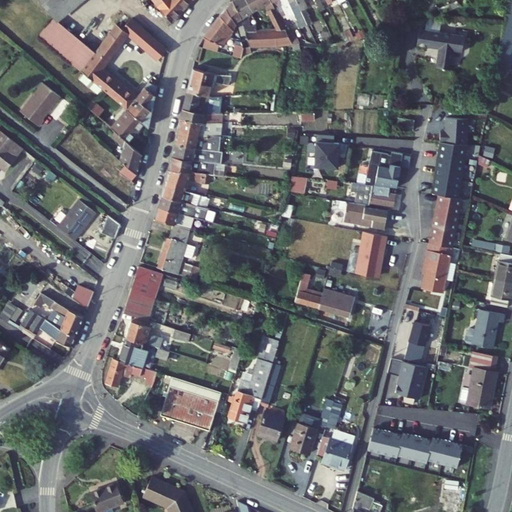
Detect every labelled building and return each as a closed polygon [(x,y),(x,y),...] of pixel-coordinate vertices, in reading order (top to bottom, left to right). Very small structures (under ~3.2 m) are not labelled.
[(33,0),(49,21),(75,0),(33,0)] [(148,0),(173,29),(177,22),(197,0),(148,0)] [(244,0),(239,0),(235,3),(234,4),(243,22),(245,27),(249,37),(259,35),(258,30),(252,32),(248,19),(253,16),(244,0)] [(271,5),(268,0),(244,0),(253,16),(267,7),(278,30),(259,35),(249,37),(253,51),(292,47),(275,12),(271,5)] [(278,0),(268,0),(271,5),(275,12),(292,47),(300,46),(288,22),(284,12),(282,8),(279,1),(278,0)] [(285,0),(278,0),(279,1),(282,8),(284,12),(288,22),(296,19),(292,8),(290,9),(288,5),(285,0)] [(285,0),(288,5),(290,9),(292,8),(296,19),(300,30),(307,28),(298,5),(296,1),(295,0),(285,0)] [(511,0),(505,0),(496,52),(494,60),(507,70),(508,63),(511,43),(511,0)] [(243,22),(234,4),(227,13),(237,26),(243,22)] [(237,26),(227,13),(206,41),(207,41),(221,47),(223,48),(237,26)] [(95,58),(67,35),(54,24),(38,40),(69,70),(71,68),(81,75),(89,65),(87,64),(89,63),(90,64),(95,58)] [(81,75),(104,94),(127,114),(146,129),(150,133),(159,92),(150,88),(137,104),(103,76),(129,42),(157,66),(166,54),(155,44),(132,24),(123,35),(116,30),(106,43),(105,42),(104,44),(105,45),(95,58),(90,64),(89,63),(87,64),(89,65),(81,75)] [(466,38),(421,31),(418,47),(440,50),(437,69),(452,71),(455,53),(463,54),(466,38)] [(207,41),(205,51),(219,55),(221,47),(207,41)] [(244,62),(247,51),(236,51),(233,59),(244,62)] [(507,70),(494,60),(492,70),(502,77),(507,70)] [(234,79),(194,73),(189,95),(211,100),(213,90),(216,91),(217,86),(232,89),(234,79)] [(59,102),(42,89),(18,118),(38,134),(44,127),(42,125),(59,102)] [(189,95),(185,112),(203,116),(207,117),(221,117),(221,100),(211,100),(189,95)] [(111,122),(94,106),(88,114),(105,129),(111,122)] [(203,116),(185,112),(182,122),(203,127),(219,131),(223,117),(221,117),(207,117),(203,116)] [(321,121),(323,113),(311,113),(309,114),(307,121),(321,121)] [(127,114),(111,133),(115,137),(129,149),(146,129),(127,114)] [(420,119),(405,115),(403,125),(418,128),(420,119)] [(436,140),(462,141),(464,117),(442,116),(441,129),(437,129),(436,140)] [(219,131),(203,127),(182,122),(180,134),(200,139),(207,141),(219,144),(223,132),(219,131)] [(336,134),(318,133),(316,166),(339,167),(339,156),(338,156),(338,150),(340,150),(340,142),(335,141),(336,134)] [(207,141),(200,139),(180,134),(176,148),(211,156),(216,157),(217,155),(219,144),(207,141)] [(0,174),(5,178),(23,154),(0,135),(0,174)] [(122,153),(119,164),(136,180),(137,179),(143,160),(129,149),(115,137),(111,142),(122,153)] [(457,176),(462,142),(437,140),(433,172),(432,172),(430,188),(433,189),(455,190),(457,176)] [(174,159),(195,164),(212,168),(219,168),(222,155),(217,155),(216,157),(211,156),(176,148),(174,159)] [(404,152),(402,152),(392,150),(389,166),(384,165),(384,159),(382,159),(384,149),(376,148),(372,174),(378,175),(377,184),(392,185),(399,186),(404,152)] [(483,171),(487,162),(475,157),(473,167),(483,171)] [(212,168),(195,164),(174,159),(171,172),(192,175),(204,176),(210,176),(212,168)] [(131,186),(136,180),(119,164),(119,165),(114,171),(124,180),(119,186),(131,197),(134,188),(131,186)] [(192,175),(171,172),(167,187),(188,193),(191,182),(211,185),(212,177),(210,176),(204,176),(192,175)] [(304,195),(307,179),(294,178),(290,192),(304,195)] [(374,184),(354,182),(352,189),(359,190),(357,199),(370,201),(374,184)] [(370,201),(370,202),(393,206),(397,194),(390,193),(392,185),(377,184),(374,184),(370,201)] [(188,193),(167,187),(164,198),(200,209),(200,207),(207,209),(209,199),(188,193)] [(452,210),(455,190),(433,189),(431,199),(432,199),(431,207),(452,210)] [(200,209),(164,198),(160,210),(196,220),(198,215),(207,217),(209,210),(207,209),(200,207),(200,209)] [(353,220),(353,221),(361,223),(365,205),(365,204),(356,203),(337,200),(336,206),(348,209),(346,218),(353,220)] [(384,227),(388,210),(365,205),(361,223),(384,227)] [(74,248),(96,220),(80,207),(57,235),(74,248)] [(287,207),(284,218),(291,219),(294,209),(287,207)] [(450,226),(452,210),(431,207),(429,215),(428,215),(427,223),(450,226)] [(170,224),(182,227),(185,228),(202,233),(205,222),(196,220),(160,210),(159,221),(170,224)] [(120,232),(107,221),(100,231),(115,244),(120,232)] [(448,243),(450,226),(427,223),(426,231),(427,231),(426,240),(447,243),(448,243)] [(182,227),(170,224),(158,266),(174,271),(179,256),(187,259),(190,247),(181,244),(185,228),(182,227)] [(387,233),(363,230),(357,272),(378,275),(381,254),(383,254),(387,233)] [(421,258),(424,259),(420,284),(440,287),(447,243),(426,240),(424,239),(421,258)] [(472,240),(470,248),(498,253),(506,254),(507,247),(472,240)] [(511,255),(506,254),(498,253),(493,278),(511,281),(511,263),(511,262),(511,255)] [(332,262),(329,273),(340,276),(343,265),(332,262)] [(141,265),(140,268),(136,279),(161,287),(166,276),(167,273),(141,265)] [(190,276),(192,269),(186,267),(184,274),(190,276)] [(304,271),(296,301),(319,307),(322,295),(308,291),(313,273),(304,271)] [(511,285),(511,281),(493,278),(487,304),(505,306),(506,297),(509,297),(511,285)] [(130,292),(156,300),(161,287),(136,279),(130,292)] [(85,315),(93,297),(79,290),(72,305),(85,315)] [(322,295),(319,307),(349,316),(354,297),(340,293),(339,296),(323,291),(322,295)] [(148,321),(156,300),(130,292),(122,314),(148,321)] [(44,308),(65,322),(60,336),(73,342),(83,321),(64,314),(41,298),(33,310),(39,315),(44,308)] [(502,313),(477,309),(472,330),(467,329),(465,330),(463,341),(464,343),(490,348),(495,321),(500,322),(502,313)] [(47,327),(29,315),(20,329),(27,334),(23,340),(34,346),(39,338),(47,327)] [(404,346),(417,349),(423,323),(409,319),(402,345),(404,346)] [(150,327),(129,321),(124,339),(145,345),(158,349),(161,338),(148,334),(150,327)] [(73,342),(60,336),(47,327),(39,338),(43,340),(52,345),(68,352),(73,342)] [(186,333),(169,328),(168,335),(183,339),(186,333)] [(243,378),(239,389),(230,416),(246,422),(251,406),(259,408),(261,401),(274,361),(280,343),(267,338),(262,355),(259,354),(251,380),(243,378)] [(145,345),(124,339),(118,360),(139,366),(145,345)] [(404,346),(402,345),(400,354),(415,358),(417,349),(404,346)] [(0,382),(15,360),(0,350),(0,382)] [(426,362),(389,354),(386,369),(398,371),(395,389),(418,394),(426,362)] [(118,360),(110,357),(102,383),(115,384),(119,372),(129,375),(131,372),(145,376),(144,381),(151,386),(155,370),(139,366),(118,360)] [(469,386),(461,385),(457,403),(488,408),(494,373),(490,373),(491,364),(470,360),(468,369),(472,370),(469,386)] [(269,404),(282,365),(274,361),(261,401),(269,404)] [(222,393),(172,377),(160,416),(210,432),(216,411),(219,403),(222,393)] [(333,405),(326,403),(319,427),(326,430),(329,418),(333,405)] [(284,417),(265,410),(259,430),(267,433),(266,436),(276,440),(284,417)] [(338,421),(329,418),(326,430),(334,433),(338,421)] [(319,427),(300,421),(292,447),(310,453),(319,427)] [(428,461),(457,469),(464,446),(431,438),(430,440),(402,433),(401,436),(373,429),(368,451),(398,459),(398,457),(427,464),(428,461)] [(353,443),(325,434),(318,455),(325,457),(324,460),(345,467),(353,443)] [(193,511),(185,491),(151,477),(142,498),(166,510),(167,511),(193,511)] [(104,511),(125,504),(117,483),(91,493),(97,511),(104,511)] [(376,499),(359,489),(357,497),(366,499),(363,511),(382,511),(385,508),(376,502),(376,499)] [(355,509),(358,510),(357,511),(363,511),(366,499),(357,497),(355,509)]
